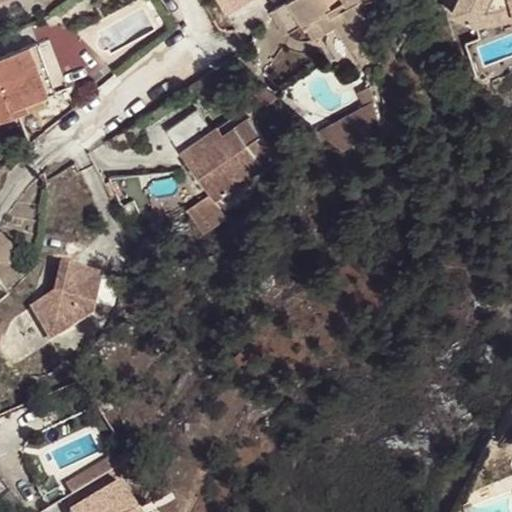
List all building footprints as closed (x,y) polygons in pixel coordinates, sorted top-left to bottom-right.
[(218,0),(226,13),(249,0),(218,0)] [(288,0),(284,2),(298,28),(304,24),(306,28),(318,22),(324,33),(336,27),(349,52),(352,50),(364,44),(376,37),(368,24),(384,15),(376,0),(288,0)] [(511,0),(481,0),(476,27),(503,29),(511,25),(511,0)] [(290,32),(298,28),(284,2),(276,7),(290,32)] [(318,22),(306,28),(312,40),(324,33),(318,22)] [(30,44),(0,55),(0,120),(14,115),(12,108),(27,102),(49,94),(30,44)] [(364,44),(352,50),(362,68),(374,61),(364,44)] [(29,109),(27,102),(12,108),(14,115),(29,109)] [(242,110),(182,151),(212,195),(189,211),(205,235),(227,220),(215,201),(276,161),(242,110)] [(5,232),(0,233),(0,264),(16,257),(5,232)] [(51,339),(92,313),(101,273),(61,264),(54,294),(31,308),(51,339)] [(72,494),(132,458),(125,448),(66,483),(72,494)] [(138,511),(120,481),(70,511),(138,511)]
